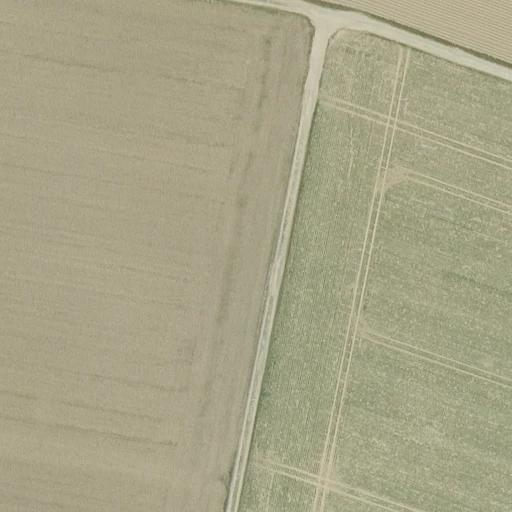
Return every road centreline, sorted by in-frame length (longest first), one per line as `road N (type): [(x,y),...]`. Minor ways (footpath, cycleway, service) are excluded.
road 1 (track): [(227,511),(322,17)]
road 2 (track): [(322,17),(511,82)]
